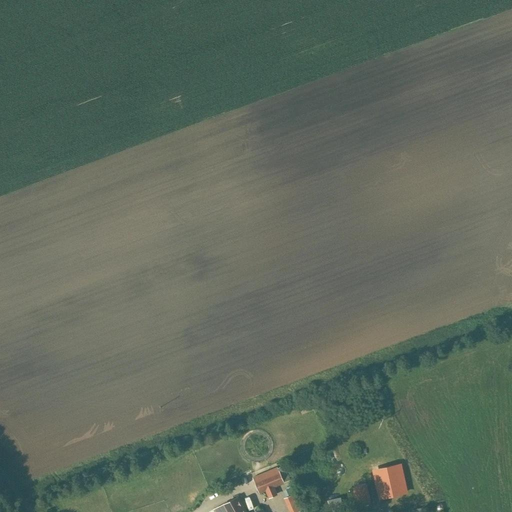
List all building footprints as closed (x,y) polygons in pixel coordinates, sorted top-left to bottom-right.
[(283,465),(272,470),(278,483),(289,479),(283,465)] [(393,465),(366,470),(370,489),(397,483),(393,465)] [(272,470),(254,478),(259,491),(278,483),(272,470)] [(397,483),(370,489),(374,506),(401,501),(397,483)] [(293,511),(301,511),(305,510),(298,493),(288,497),(293,511)] [(245,511),(238,497),(224,505),(227,511),(245,511)] [(348,510),(347,498),(333,498),(333,510),(348,510)]
